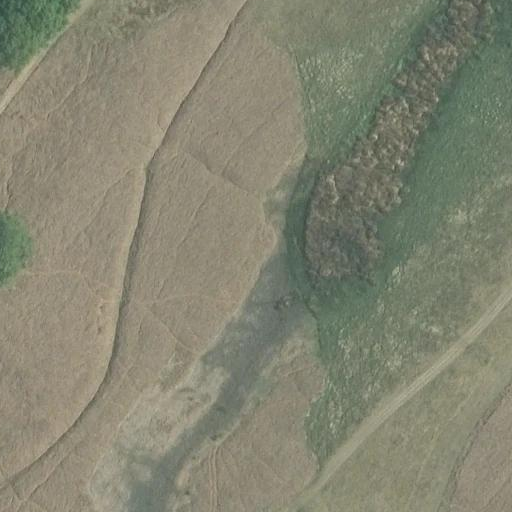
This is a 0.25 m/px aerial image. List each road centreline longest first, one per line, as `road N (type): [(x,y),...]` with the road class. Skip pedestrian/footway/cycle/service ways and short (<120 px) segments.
road 1 (track): [(288,511),(511,290)]
road 2 (track): [(0,102),(86,0)]
